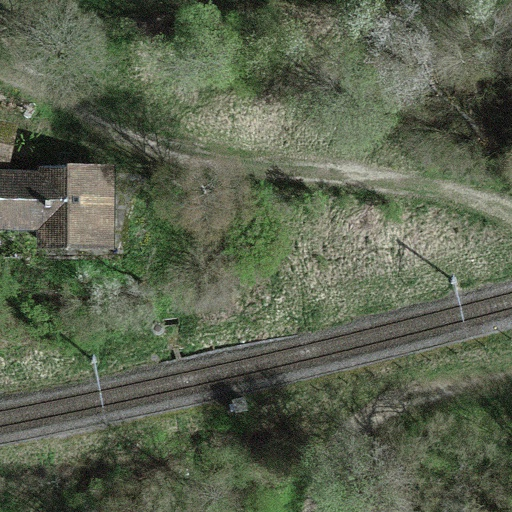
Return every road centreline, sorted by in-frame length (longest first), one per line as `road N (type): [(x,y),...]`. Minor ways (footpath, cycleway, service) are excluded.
road 1 (track): [(46,111),(234,173),(437,198),(511,221)]
road 2 (track): [(511,377),(412,396),(343,438),(314,511)]
